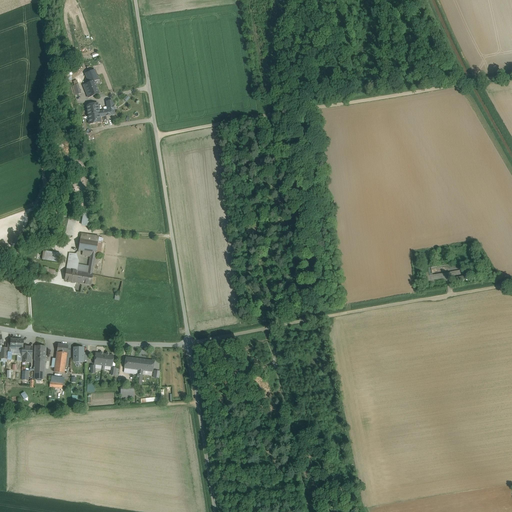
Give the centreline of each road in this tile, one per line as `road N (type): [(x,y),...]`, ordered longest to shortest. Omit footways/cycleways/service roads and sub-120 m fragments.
road 1 (track): [(135,0),(216,511)]
road 2 (track): [(155,136),(511,74)]
road 3 (track): [(186,345),(511,286)]
road 4 (residential): [(0,328),(186,345)]
